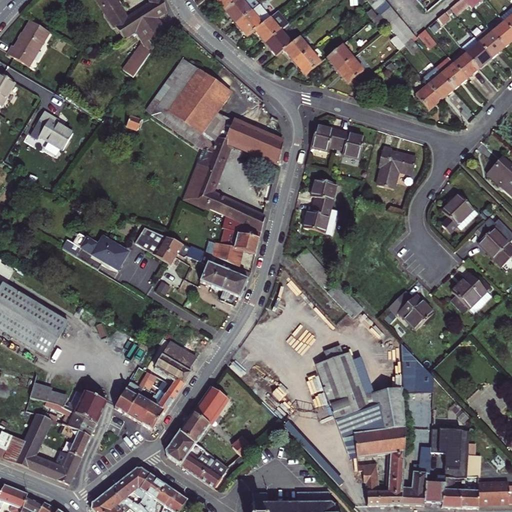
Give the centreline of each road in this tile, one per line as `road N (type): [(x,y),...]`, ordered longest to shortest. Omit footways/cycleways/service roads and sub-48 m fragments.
road 1 (residential): [(142,453),(164,438),(263,279),(299,134),(293,108),(264,81)]
road 2 (residential): [(455,157),(426,134),(264,81)]
road 3 (unknown): [(124,272),(232,338)]
road 4 (residential): [(455,157),(418,208),(416,235),(431,267)]
